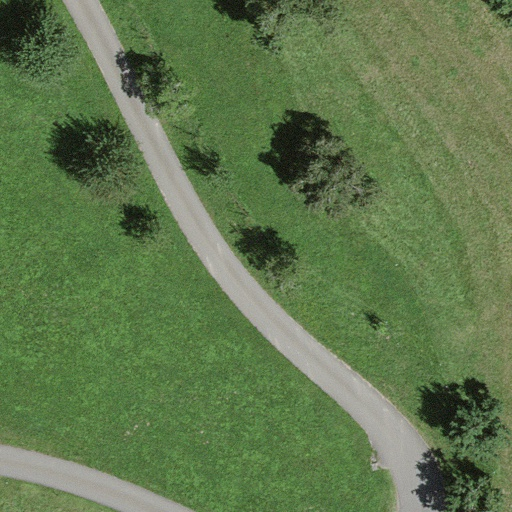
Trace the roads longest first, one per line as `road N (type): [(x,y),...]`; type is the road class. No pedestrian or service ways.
road 1 (track): [(412,511),(391,452),(266,336),(215,273),(67,0)]
road 2 (track): [(150,511),(64,472),(0,460)]
